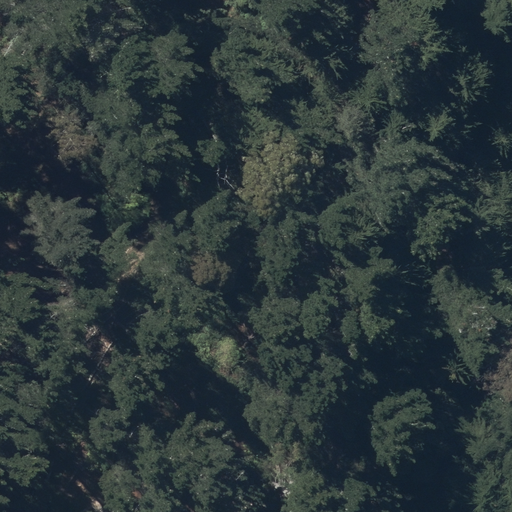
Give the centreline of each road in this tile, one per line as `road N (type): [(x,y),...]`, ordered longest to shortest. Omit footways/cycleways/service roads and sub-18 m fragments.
road 1 (track): [(0,218),(99,229),(115,214),(115,192),(0,82)]
road 2 (track): [(225,0),(276,80),(324,184)]
